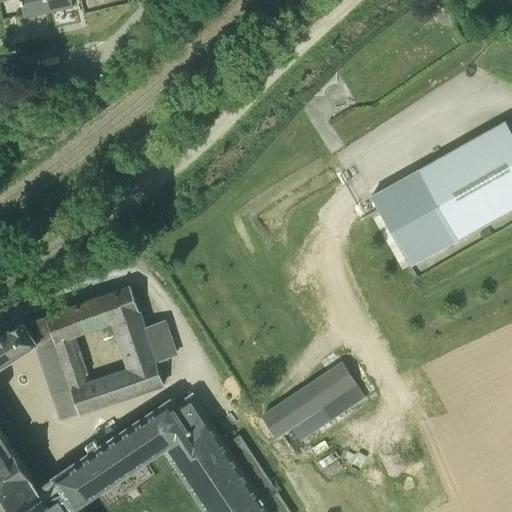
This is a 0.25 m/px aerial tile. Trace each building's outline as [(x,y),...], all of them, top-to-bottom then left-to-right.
[(47,0),(21,0),(25,15),(50,10),(47,0)] [(47,0),(50,10),(74,5),(73,0),(47,0)] [(419,169),(372,195),(412,265),(511,208),(511,130),(506,120),(419,169)] [(164,384),(156,361),(175,355),(164,322),(145,329),(131,287),(48,316),(26,323),(36,345),(62,420),(164,384)] [(0,335),(0,511),(79,511),(76,506),(164,447),(207,511),(290,511),(240,436),(226,446),(194,399),(177,410),(172,403),(39,488),(0,427),(0,367),(36,345),(26,323),(24,320),(0,335)] [(281,402),(263,414),(277,436),(291,427),(293,426),(302,439),(365,397),(358,383),(343,361),(281,402)]
